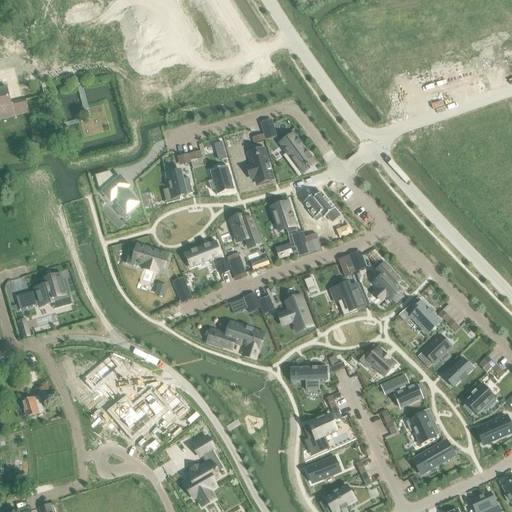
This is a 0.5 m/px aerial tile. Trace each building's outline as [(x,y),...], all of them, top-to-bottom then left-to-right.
[(0,120),(29,113),(25,100),(11,104),(6,88),(0,89),(0,120)] [(275,131),(264,135),(266,141),(277,137),(275,131)] [(257,137),(252,138),(254,144),(266,141),(264,135),(257,137)] [(293,135),(280,144),(285,151),(300,171),(306,167),(306,168),(308,166),(313,162),(311,159),(312,158),(308,152),(307,153),(293,135)] [(201,152),(189,155),(190,160),(202,158),(201,152)] [(252,166),(247,168),(250,179),(255,177),(258,185),(273,180),(265,154),(250,159),(252,166)] [(189,155),(177,158),(179,163),(190,160),(189,155)] [(213,181),(209,182),(212,191),(216,190),(217,195),(234,191),(227,167),(210,172),(213,179),(213,181)] [(109,171),(95,176),(100,192),(103,195),(105,194),(112,201),(115,198),(121,204),(120,205),(126,213),(138,204),(131,196),(133,195),(120,179),(117,181),(109,171)] [(177,172),(166,175),(172,199),(193,194),(189,178),(183,180),(181,173),(178,174),(177,172)] [(323,195),(298,203),(303,216),(318,212),(321,222),(330,219),(326,209),(327,208),(323,195)] [(288,202),(271,208),(279,232),(296,227),(288,202)] [(233,221),(230,222),(237,243),(246,240),(247,243),(258,240),(252,219),(248,221),(247,221),(246,217),(242,218),(242,217),(233,220),(233,221)] [(337,231),(340,238),(351,234),(348,226),(337,231)] [(303,232),(292,236),(295,247),(307,244),(303,232)] [(316,234),(305,238),(307,244),(318,240),(316,234)] [(216,243),(185,255),(190,268),(221,256),(216,243)] [(130,251),(126,264),(134,267),(136,262),(144,265),(143,270),(156,274),(158,269),(164,271),(169,256),(157,252),(154,251),(137,246),(135,253),(130,251)] [(227,258),(230,265),(232,270),(243,266),(238,254),(227,258)] [(365,263),(353,267),(356,273),(367,269),(365,263)] [(230,265),(218,269),(221,275),(232,270),(230,265)] [(379,280),(374,284),(380,290),(377,293),(383,299),(386,297),(391,302),(401,292),(395,285),(399,281),(384,265),(377,272),(382,277),(380,278),(378,279),(379,280)] [(353,267),(342,271),(344,277),(356,273),(353,267)] [(51,289),(38,293),(44,311),(75,302),(69,284),(67,285),(65,278),(49,283),(51,289)] [(184,278),(173,283),(177,294),(188,289),(184,278)] [(342,287),(332,291),(337,302),(338,302),(339,304),(341,309),(342,310),(349,307),(351,312),(365,306),(356,286),(349,288),(347,284),(342,287)] [(160,285),(157,295),(163,297),(166,287),(160,285)] [(255,294),(243,298),(249,313),(261,309),(255,294)] [(269,296),(258,301),(260,307),(271,302),(269,296)] [(289,311),(283,313),(287,324),(293,322),(296,330),(311,324),(301,297),(286,303),(289,311)] [(421,302),(408,315),(422,330),(420,332),(425,338),(428,336),(440,325),(435,320),(437,319),(432,314),(433,313),(429,309),(429,310),(421,302)] [(443,311),(438,315),(447,324),(451,319),(443,311)] [(451,319),(447,324),(455,332),(460,328),(451,319)] [(26,321),(17,323),(22,339),(30,336),(26,321)] [(217,333),(214,344),(233,350),(235,343),(247,347),(245,354),(256,358),(258,351),(260,352),(266,335),(230,323),(226,335),(217,333)] [(422,353),(434,365),(440,360),(443,363),(449,357),(446,353),(452,348),(440,335),(422,353)] [(378,349),(367,361),(373,366),(372,367),(378,373),(379,372),(385,377),(396,365),(390,360),(384,354),(378,349)] [(488,356),(483,361),(492,369),(496,365),(488,356)] [(39,371),(34,357),(21,361),(25,376),(39,371)] [(463,359),(445,376),(455,387),(461,381),(463,383),(468,377),(467,376),(473,369),(463,359)] [(113,361),(90,381),(96,388),(119,368),(113,361)] [(343,363),(332,368),(335,373),(346,368),(343,363)] [(496,365),(492,369),(500,378),(504,374),(496,365)] [(327,367),(290,369),(291,382),(296,382),(305,382),(306,391),(319,390),(319,381),(328,381),(327,367)] [(404,377),(389,384),(393,392),(393,391),(395,395),(394,395),(400,409),(422,399),(416,385),(409,389),(407,385),(408,385),(404,377)] [(483,385),(464,403),(476,416),(484,408),(487,411),(496,402),(493,399),(495,398),(483,385)] [(132,407),(120,417),(130,428),(135,423),(139,427),(150,417),(152,420),(165,409),(152,393),(134,409),(132,407)] [(177,396),(169,403),(172,407),(181,400),(177,396)] [(332,396),(326,399),(331,410),(337,407),(332,396)] [(44,413),(39,397),(34,399),(22,402),(27,418),(38,415),(44,413)] [(337,407),(331,410),(336,421),(342,418),(337,407)] [(387,411),(381,413),(386,424),(392,422),(387,411)] [(409,422),(407,423),(411,432),(414,431),(420,445),(436,438),(426,414),(409,422)] [(314,437),(308,440),(313,449),(326,443),(324,437),(337,432),(329,415),(308,425),(311,430),(310,430),(311,433),(312,433),(314,437)] [(511,428),(507,417),(481,428),(488,444),(511,433),(511,428)] [(392,422),(386,424),(391,435),(397,433),(392,422)] [(191,480),(185,484),(194,500),(197,498),(199,501),(211,493),(209,491),(216,487),(213,481),(220,477),(217,473),(218,473),(217,472),(222,469),(211,451),(214,449),(207,437),(193,446),(200,458),(202,456),(207,464),(189,475),(191,480)] [(442,444),(419,457),(427,472),(450,459),(442,444)] [(327,461),(311,467),(314,475),(317,482),(340,472),(334,458),(327,461)] [(361,462),(356,464),(361,475),(366,473),(361,462)] [(366,473),(361,475),(366,486),(371,484),(366,473)] [(416,477),(411,479),(416,490),(421,488),(416,477)] [(511,481),(502,487),(507,495),(505,497),(509,504),(511,503),(511,504),(511,481)] [(347,486),(325,500),(332,511),(337,511),(356,501),(347,486)] [(479,499),(471,502),(475,511),(499,511),(490,494),(480,498),(479,499)]
